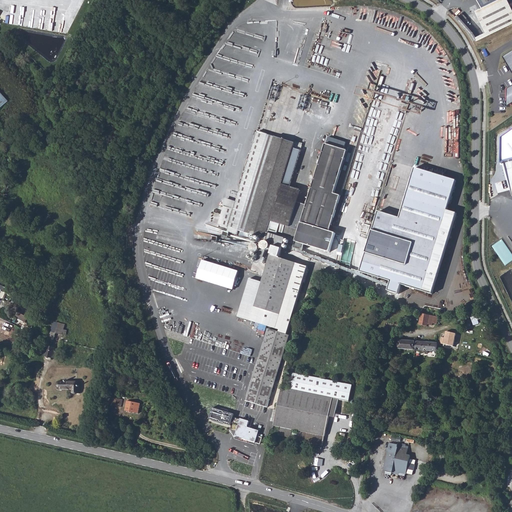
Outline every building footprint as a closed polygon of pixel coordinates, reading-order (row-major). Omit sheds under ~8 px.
[(511,23),(511,7),(508,0),(488,0),(474,7),(486,33),(476,37),(477,40),(511,23)] [(511,129),(500,137),(500,162),(511,158),(511,129)] [(222,221),(242,228),(268,238),(268,240),(267,240),(266,241),(265,242),(264,244),(264,245),(264,246),(265,247),(265,248),(266,248),(266,249),(267,249),(268,249),(269,249),(270,249),(271,249),(272,249),(272,248),(273,247),(274,246),(274,245),(274,244),(273,243),(274,240),(277,241),(281,231),(299,237),(296,247),(305,250),(307,245),(332,253),(338,234),(333,231),(344,197),(338,194),(352,152),(331,145),(302,229),(293,226),(305,190),(294,186),(305,150),(299,148),(301,143),(264,130),(237,207),(228,203),(222,221)] [(379,209),(360,268),(391,277),(388,287),(399,290),(402,280),(434,290),(458,210),(448,207),(457,177),(416,165),(401,215),(379,209)] [(254,249),(255,250),(256,251),(257,252),(258,252),(259,252),(260,252),(261,251),(262,250),(263,249),(263,248),(263,247),(262,245),(262,244),(261,244),(260,243),(259,243),(258,243),(257,243),(256,243),(256,244),(255,245),(254,246),(254,247),(254,248),(254,249)] [(265,248),(264,249),(260,260),(266,263),(268,257),(267,257),(269,249),(268,249),(267,249),(266,249),(266,248),(265,248)] [(268,328),(246,400),(268,407),(290,334),(287,333),(308,265),(271,254),(262,282),(249,280),(238,316),(280,329),(279,331),(268,328)] [(214,283),(234,289),(239,270),(203,259),(197,278),(209,282),(208,286),(213,287),(214,283)] [(421,313),(419,325),(426,326),(426,324),(428,315),(424,313),(421,313)] [(428,315),(426,324),(432,325),(432,323),(436,323),(438,316),(428,315)] [(54,322),(49,339),(54,340),(55,334),(62,336),(65,324),(54,322)] [(443,343),(452,346),(455,334),(446,332),(444,338),(442,337),(441,341),(443,342),(443,343)] [(406,340),(405,349),(414,349),(414,341),(406,340)] [(414,341),(414,349),(435,351),(437,343),(414,341)] [(47,346),(44,356),(53,358),(55,348),(47,346)] [(281,383),(271,424),(297,430),(295,439),(319,445),(322,436),(328,414),(332,396),(338,397),(348,399),(352,383),(292,369),(288,385),(281,383)] [(72,388),(72,392),(79,392),(80,381),(67,380),(66,378),(65,378),(64,378),(63,380),(60,380),(56,381),(55,381),(55,382),(55,386),(56,387),(59,388),(72,388)] [(114,395),(112,405),(120,407),(122,399),(118,399),(119,396),(114,395)] [(332,396),(328,414),(333,416),(338,397),(332,396)] [(126,400),(124,410),(137,412),(139,403),(126,400)] [(251,421),(242,419),(237,437),(257,443),(261,431),(249,427),(251,421)] [(385,472),(395,474),(395,470),(402,471),(402,473),(408,475),(413,457),(408,456),(409,451),(399,448),(400,446),(392,444),(391,449),(390,448),(388,453),(390,454),(385,472)]
